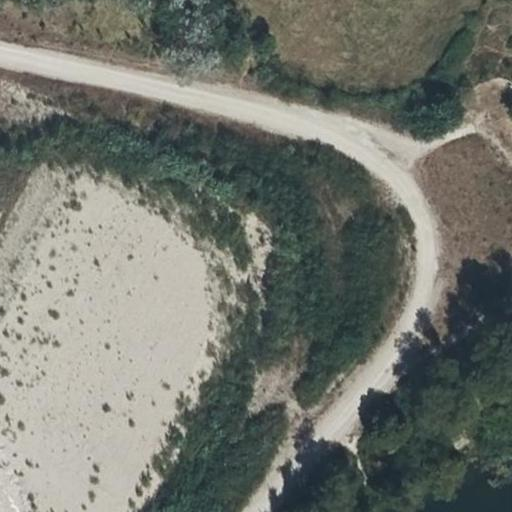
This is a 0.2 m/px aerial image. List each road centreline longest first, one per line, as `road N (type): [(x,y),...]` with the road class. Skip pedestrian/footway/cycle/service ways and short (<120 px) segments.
road 1 (track): [(0,52),(288,112),(394,157)]
road 2 (track): [(394,157),(428,220),(425,299),(385,360)]
road 3 (track): [(385,360),(258,511)]
